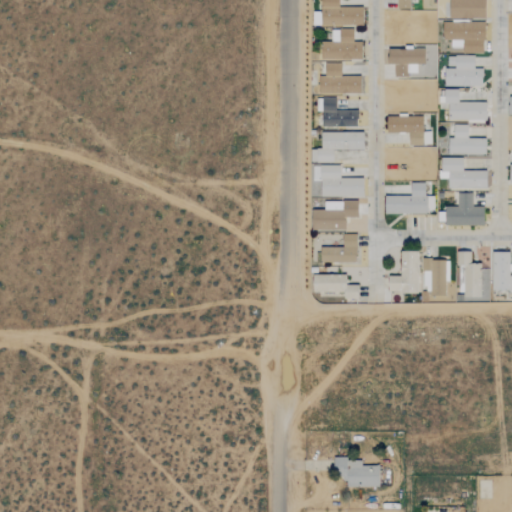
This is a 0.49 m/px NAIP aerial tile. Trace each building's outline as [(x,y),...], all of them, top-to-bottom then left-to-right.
[(339,7),(338,0),(320,0),(321,26),(363,25),(362,7),(339,7)] [(409,0),(396,0),(396,9),(410,9),(409,0)] [(485,19),(484,0),(449,0),(449,18),(485,19)] [(484,23),(443,22),(443,40),(451,40),(451,48),(462,48),(462,53),(483,53),(484,23)] [(362,59),(361,42),(353,42),(353,29),(331,30),(332,42),(321,43),(321,60),(362,59)] [(408,77),(408,65),(425,64),(424,49),(386,50),(386,55),(384,55),(385,65),(393,64),(394,77),(408,77)] [(474,55),(448,56),(448,69),(444,69),(444,87),(482,86),(482,68),(474,68),(474,55)] [(318,93),(360,94),(360,76),(341,76),(341,64),(325,64),(324,76),(318,76),(318,93)] [(458,102),(458,90),(444,90),(443,104),(448,104),(447,120),(485,121),(486,103),(458,102)] [(357,126),(357,111),(336,111),(335,98),(321,98),(322,127),(357,126)] [(386,117),(387,133),(409,133),(409,145),(430,145),(430,132),(423,132),(423,117),(386,117)] [(485,154),(485,138),(468,138),(468,125),(454,124),(454,138),(448,138),(448,154),(485,154)] [(333,163),(333,150),(363,150),(363,133),(321,132),(320,149),(310,149),(310,162),(333,163)] [(486,171),(462,171),(462,159),(440,158),(440,179),(448,179),(448,189),(486,189),(486,171)] [(340,166),(320,166),(319,196),(362,197),(363,178),(339,178),(340,166)] [(425,184),(410,184),(410,196),(384,196),(384,214),(433,214),(433,196),(425,196),(425,184)] [(483,226),(484,207),(472,207),(472,194),(457,194),(457,207),(444,207),(444,226),(483,226)] [(324,202),(324,210),(311,210),(311,230),(345,230),(345,218),(357,218),(357,202),(324,202)] [(356,235),(342,234),(342,247),(320,247),(319,262),(355,263),(356,235)] [(418,251),(400,251),(400,276),(388,276),(388,293),(417,293),(418,251)] [(481,264),(470,264),(470,252),(456,252),(456,266),(463,266),(463,300),(480,300),(481,264)] [(492,252),(491,292),(511,291),(511,275),(509,276),(509,252),(492,252)] [(447,260),(423,260),(422,289),(430,289),(430,296),(447,296),(447,260)] [(357,299),(357,285),(343,285),(343,299),(357,299)] [(360,466),(360,458),(333,459),(333,478),(346,477),(346,487),(378,487),(378,465),(360,466)]
